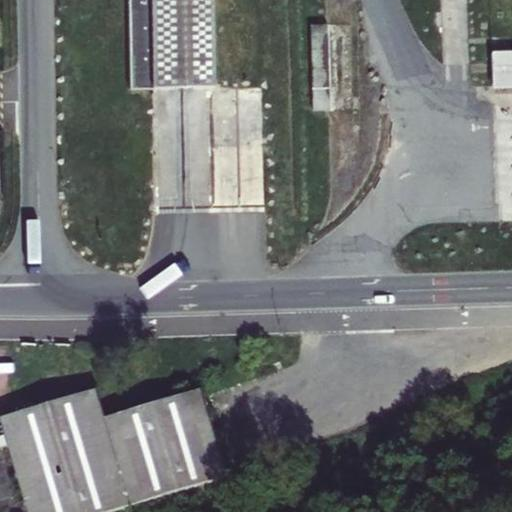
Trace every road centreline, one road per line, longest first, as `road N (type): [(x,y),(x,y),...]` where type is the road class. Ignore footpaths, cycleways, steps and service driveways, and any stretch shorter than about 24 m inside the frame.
road 1 (unclassified): [(39,303),(511,288)]
road 2 (unclassified): [(33,0),(39,303)]
